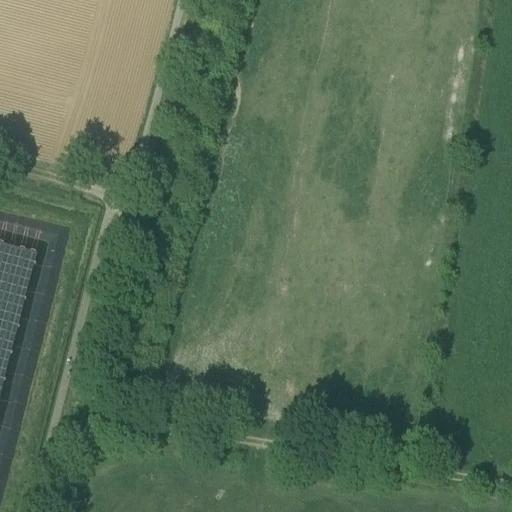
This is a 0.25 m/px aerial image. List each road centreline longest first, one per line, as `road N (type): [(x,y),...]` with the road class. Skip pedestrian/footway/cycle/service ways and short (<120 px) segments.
road 1 (track): [(511,489),(117,420),(97,409),(91,355),(125,241),(129,218),(120,202)]
road 2 (track): [(0,168),(120,202)]
